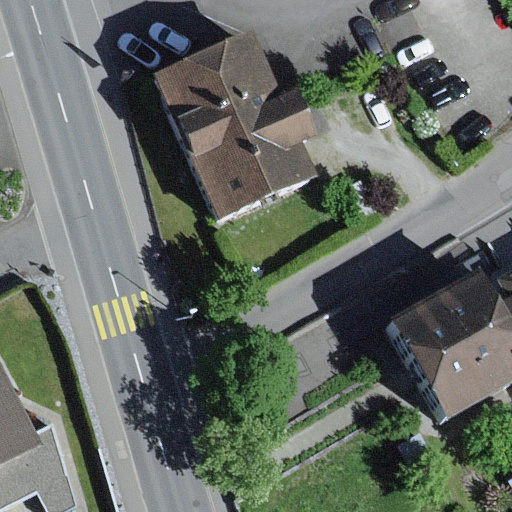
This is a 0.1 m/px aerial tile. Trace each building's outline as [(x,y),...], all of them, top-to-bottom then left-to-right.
[(246,42),(150,85),(215,228),(311,185),(296,152),(306,148),(284,99),(273,103),(246,42)] [(357,185),(339,194),(356,226),(374,216),(357,185)] [(511,277),(511,301),(491,312),(511,349),(511,273),(510,274),(511,277)] [(475,282),(384,333),(438,431),(511,389),(511,349),(491,312),(475,282)] [(0,397),(0,511),(4,511),(30,500),(36,511),(76,511),(78,511),(44,442),(26,450),(0,397)]
